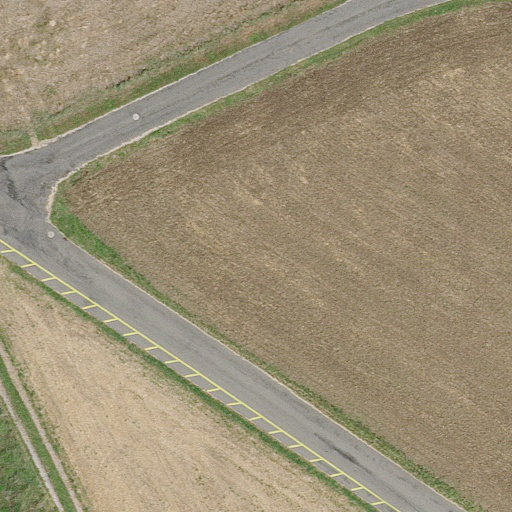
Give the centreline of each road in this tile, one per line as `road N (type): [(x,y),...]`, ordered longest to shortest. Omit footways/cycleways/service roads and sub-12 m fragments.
road 1 (tertiary): [(0,217),(431,511)]
road 2 (track): [(0,183),(375,0)]
road 3 (track): [(82,511),(0,339)]
